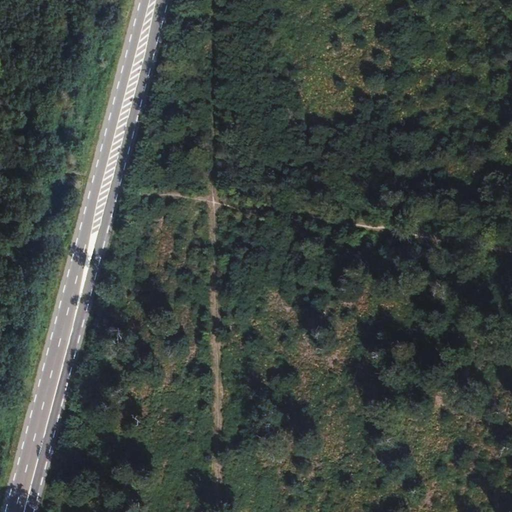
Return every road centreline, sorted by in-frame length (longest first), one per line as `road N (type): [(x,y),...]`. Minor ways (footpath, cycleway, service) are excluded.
road 1 (primary): [(19,511),(154,0)]
road 2 (unknown): [(221,511),(213,0)]
road 3 (track): [(123,192),(511,250)]
